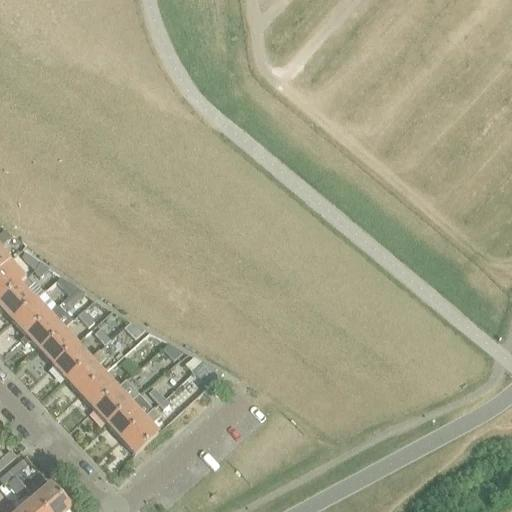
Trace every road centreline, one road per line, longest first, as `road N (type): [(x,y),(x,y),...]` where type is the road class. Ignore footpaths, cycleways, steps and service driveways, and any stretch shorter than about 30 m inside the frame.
road 1 (residential): [(108,511),(0,389)]
road 2 (residential): [(125,511),(238,404)]
